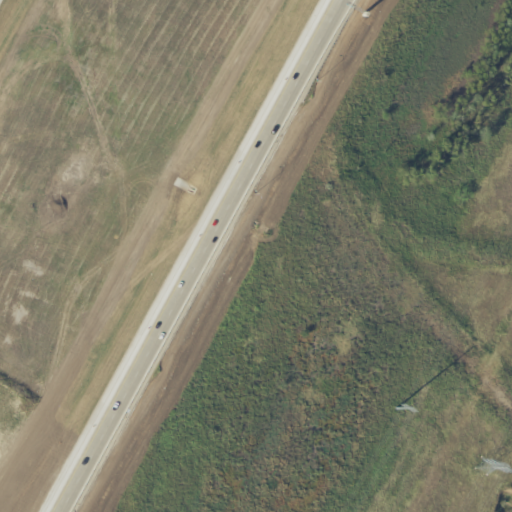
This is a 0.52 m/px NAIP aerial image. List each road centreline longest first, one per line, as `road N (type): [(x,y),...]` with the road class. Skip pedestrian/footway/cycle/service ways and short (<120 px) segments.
road 1 (motorway): [(65,511),(260,154)]
road 2 (motorway): [(260,154),(354,0)]
road 3 (motorway): [(260,154),(343,0)]
